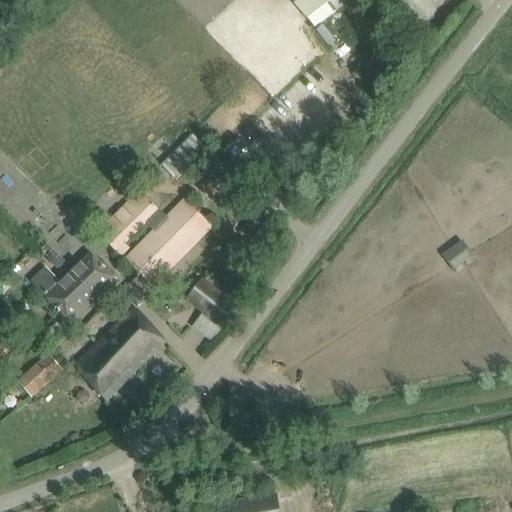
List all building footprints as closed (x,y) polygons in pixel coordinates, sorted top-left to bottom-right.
[(192,135),(161,165),(176,180),(206,149),(192,135)] [(137,192),(95,232),(119,257),(129,247),(126,245),(157,212),(137,192)] [(211,226),(197,212),(182,197),(122,259),(151,287),(211,226)] [(237,279),(254,256),(235,243),(219,266),(237,279)] [(30,281),(45,297),(71,323),(116,280),(90,254),(60,283),(45,267),(30,281)] [(206,274),(186,300),(223,328),(243,302),(206,274)] [(76,367),(106,398),(164,342),(135,310),(76,367)] [(52,319),(36,334),(46,345),(65,327),(62,323),(59,326),(52,319)] [(0,369),(15,354),(0,340),(0,369)] [(27,393),(36,384),(41,389),(62,370),(49,355),(18,382),(27,393)] [(233,415),(242,412),(243,402),(236,397),(227,400),(226,410),(233,415)] [(279,511),(277,495),(177,511),(279,511)]
